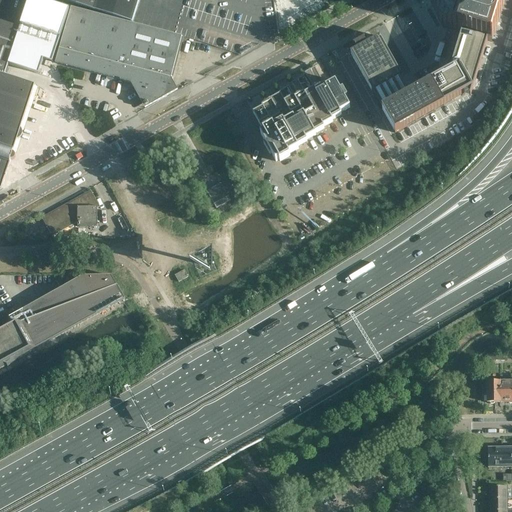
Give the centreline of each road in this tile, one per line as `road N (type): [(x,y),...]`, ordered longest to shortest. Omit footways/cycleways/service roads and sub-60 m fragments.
road 1 (motorway): [(395,265),(0,494)]
road 2 (tertiary): [(0,214),(383,0)]
road 3 (motorway): [(46,511),(407,300)]
road 4 (motorway): [(511,141),(395,265)]
road 5 (track): [(107,154),(158,251),(165,284),(154,302)]
road 6 (motorway): [(511,188),(395,265)]
road 7 (motorway): [(407,300),(511,232)]
